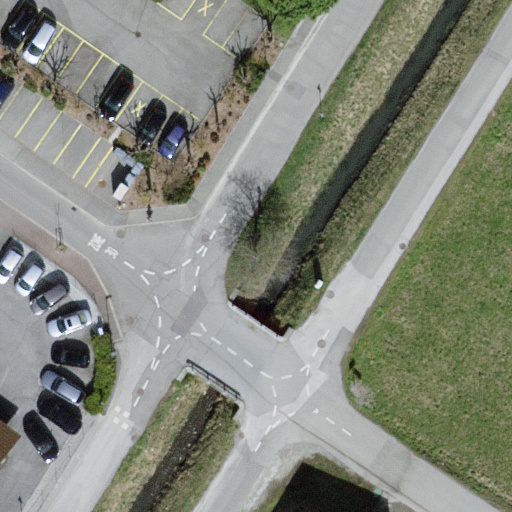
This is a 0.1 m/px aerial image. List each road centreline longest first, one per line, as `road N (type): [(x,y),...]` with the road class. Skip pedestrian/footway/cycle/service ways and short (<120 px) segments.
road 1 (residential): [(69,511),(143,386),(173,305)]
road 2 (unclassified): [(0,174),(103,244),(173,305)]
road 3 (unclassified): [(290,390),(464,511)]
road 4 (unclassified): [(173,305),(290,390)]
road 5 (unclassified): [(290,390),(215,511)]
